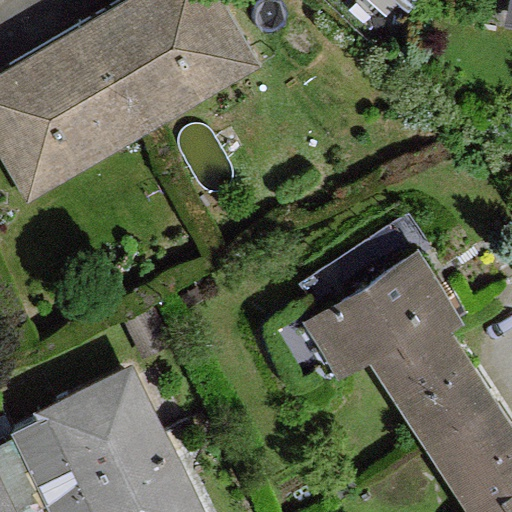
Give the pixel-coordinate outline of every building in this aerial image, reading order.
[(256,61),(221,0),(124,0),(0,72),(0,137),(31,192),(256,61)] [(484,511),(511,511),(511,412),(452,320),(463,313),(422,249),(325,312),(356,361),(377,347),(484,511)] [(18,432),(57,511),(198,511),(130,370),(15,427),(18,432)] [(57,511),(18,432),(0,441),(0,486),(12,511),(57,511)] [(0,511),(12,511),(0,486),(0,511)]
